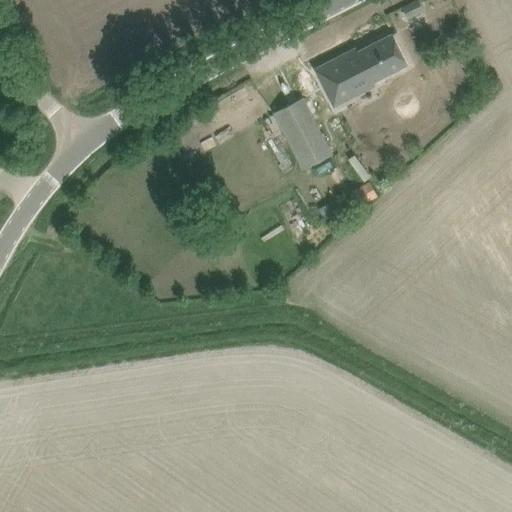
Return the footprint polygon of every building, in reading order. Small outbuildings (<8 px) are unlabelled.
[(424,11),(421,3),(418,0),(417,0),(403,7),(408,18),(424,11)] [(370,84),(405,65),(389,35),(355,54),(353,50),(313,72),(331,105),(352,94),(346,83),(364,73),(370,84)] [(303,98),(274,112),(304,169),(332,155),(303,98)] [(221,108),(170,132),(185,166),(237,142),(221,108)] [(358,204),(375,197),(368,181),(351,189),(358,204)] [(332,202),(319,209),(325,220),(338,213),(332,202)]
